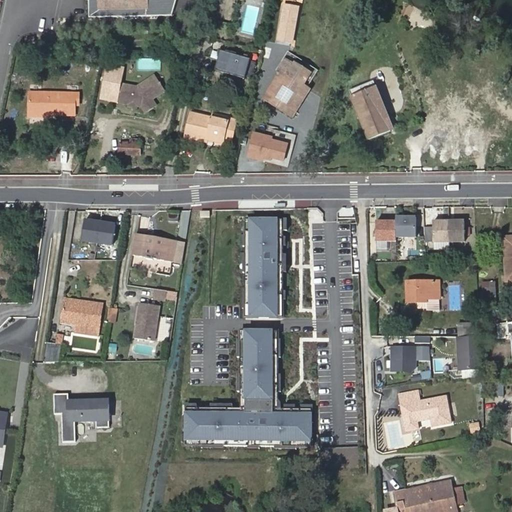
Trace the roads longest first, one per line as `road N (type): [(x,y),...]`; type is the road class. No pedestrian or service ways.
road 1 (residential): [(511,191),(0,193)]
road 2 (track): [(374,511),(363,191)]
road 3 (unknown): [(59,193),(42,319),(0,337)]
